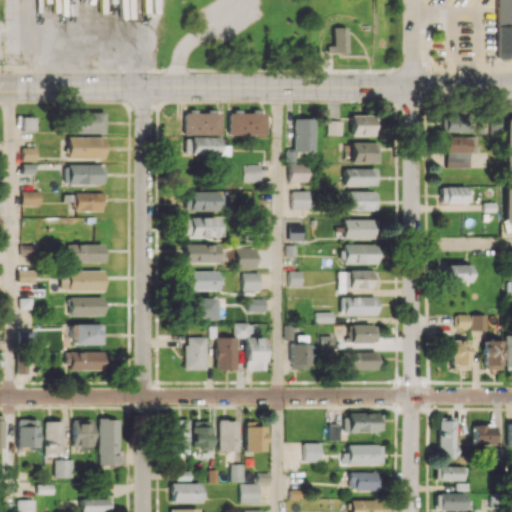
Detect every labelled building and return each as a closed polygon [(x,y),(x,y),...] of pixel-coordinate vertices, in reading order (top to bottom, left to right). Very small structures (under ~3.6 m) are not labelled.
[(511,0),(496,0),(496,58),(511,58),(511,0)] [(346,52),(346,27),(334,27),(334,46),(328,46),(328,52),(346,52)] [(101,112),(68,112),(69,133),(102,133),(101,112)] [(218,134),(218,112),(183,112),(183,134),(218,134)] [(262,134),(262,112),(227,113),(227,135),(262,134)] [(471,132),(471,114),(441,114),(441,131),(471,132)] [(349,135),(376,135),(376,115),(349,115),(349,135)] [(35,117),(21,117),(21,130),(35,130),(35,117)] [(312,152),(312,118),(293,118),(293,152),(312,152)] [(504,223),(511,222),(511,118),(502,119),(504,223)] [(339,135),(340,121),(326,120),(325,134),(339,135)] [(65,158),(101,158),(102,137),(65,136),(65,158)] [(226,155),(226,145),(217,145),(217,137),(183,136),(183,154),(226,155)] [(468,167),(468,152),(474,152),(474,136),(444,136),(444,167),(468,167)] [(350,163),(376,163),(376,142),(349,142),(350,163)] [(20,161),(35,160),(34,147),(20,147),(20,161)] [(295,151),(284,151),(284,163),(294,163),(295,151)] [(287,181),(304,182),(304,164),(287,163),(287,181)] [(101,183),(100,164),(63,165),(64,184),(101,183)] [(242,181),(259,182),(260,164),(243,164),(242,181)] [(343,185),(374,185),(374,168),(342,168),(343,185)] [(469,187),(439,186),(438,203),(469,204),(469,187)] [(20,205),(38,205),(38,191),(20,191),(20,205)] [(306,191),(289,191),(289,209),(306,208),(306,191)] [(346,210),(374,210),(375,191),(347,191),(346,210)] [(100,193),(72,192),(72,210),(99,211),(100,193)] [(183,192),(182,210),(220,211),(221,192),(183,192)] [(182,236),(218,236),(218,218),(183,217),(182,236)] [(342,238),(376,238),(376,219),(342,219),(342,238)] [(300,224),(286,224),(287,240),(300,240),(300,224)] [(101,262),(100,243),(67,244),(67,262),(101,262)] [(182,262),(215,263),(216,244),(182,243),(182,262)] [(375,264),(375,244),(342,244),(342,263),(375,264)] [(235,268),(254,268),(254,249),(235,248),(235,268)] [(469,282),(469,265),(443,264),(443,282),(469,282)] [(33,282),(33,270),(16,270),(16,282),(33,282)] [(100,270),(58,270),(58,290),(100,290),(100,270)] [(215,270),(180,271),(181,289),(215,289),(215,270)] [(336,270),(336,289),(375,289),(374,270),(336,270)] [(299,286),(299,271),(286,271),(286,286),(299,286)] [(242,290),(258,290),(257,272),(241,272),(242,290)] [(374,314),(374,296),(342,297),(342,315),(374,314)] [(31,308),(31,297),(18,298),(18,309),(31,308)] [(68,315),(100,315),(100,297),(67,297),(68,315)] [(215,319),(214,298),(186,298),(187,319),(215,319)] [(263,298),(247,298),(247,311),(263,311),(263,298)] [(314,322),(331,323),(332,312),(314,312),(314,322)] [(468,314),(455,313),(454,327),(468,327),(468,314)] [(485,315),(469,315),(469,330),(485,330),(485,315)] [(263,337),(247,337),(247,323),(231,323),(231,337),(244,337),(243,370),(262,370),(263,337)] [(69,344),(100,344),(100,324),(70,324),(69,344)] [(374,324),(348,324),(348,342),(374,342),(374,324)] [(33,345),(33,329),(19,330),(19,345),(33,345)] [(289,343),(289,368),(305,369),(306,335),(294,335),(294,343),(289,343)] [(331,335),(318,336),(319,348),(332,348),(331,335)] [(202,337),(183,336),(182,369),(202,370),(202,337)] [(234,337),(214,337),(213,369),(233,369),(234,337)] [(468,340),(449,340),(449,369),(468,369),(468,340)] [(501,340),(482,340),(482,369),(501,369),(501,340)] [(65,351),(64,369),(100,370),(100,352),(65,351)] [(375,369),(375,351),(342,351),(342,370),(375,369)] [(346,412),(345,431),(379,431),(380,413),(346,412)] [(455,417),(437,417),(437,448),(440,448),(440,458),(454,458),(455,417)] [(15,447),(35,447),(36,419),(16,419),(15,447)] [(70,447),(89,447),(89,419),(70,419),(70,447)] [(115,419),(96,419),(96,465),(115,465),(115,419)] [(186,419),(166,419),(166,455),(186,455),(186,419)] [(216,451),(235,451),(235,420),(216,420),(216,451)] [(60,421),(42,421),(43,454),(61,454),(60,421)] [(191,448),(209,448),(209,421),(190,421),(191,448)] [(327,440),(337,440),(338,423),(327,422),(327,440)] [(471,424),(472,445),(493,445),(493,424),(471,424)] [(263,450),(262,426),(243,426),(244,450),(263,450)] [(317,442),(301,442),(301,461),(317,461),(317,442)] [(380,444),(346,444),(346,452),(341,452),(341,464),(380,464),(380,444)] [(70,477),(70,459),(53,459),(52,477),(70,477)] [(241,481),(241,464),(229,464),(229,481),(241,481)] [(464,480),(464,466),(434,466),(434,480),(464,480)] [(376,472),(347,471),(347,489),(375,489),(376,472)] [(198,483),(169,483),(169,502),(199,502),(198,483)] [(238,503),(257,503),(257,483),(238,483),(238,503)] [(463,510),(464,493),(434,492),(433,510),(463,510)] [(80,511),(109,511),(109,499),(80,498),(80,511)] [(32,511),(32,499),(15,500),(15,511),(32,511)] [(376,511),(377,500),(349,499),(348,511),(376,511)]
